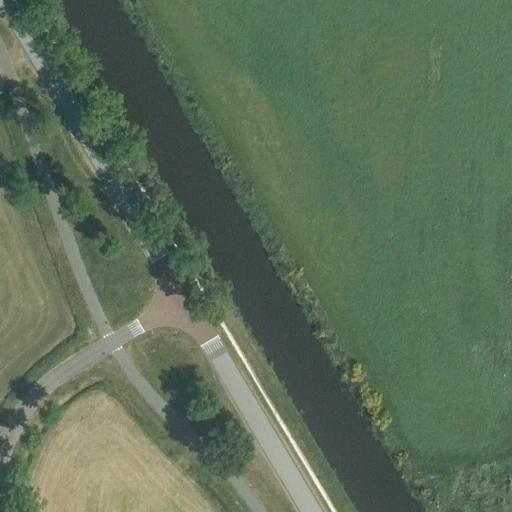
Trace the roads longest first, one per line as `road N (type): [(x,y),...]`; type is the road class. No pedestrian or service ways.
road 1 (tertiary): [(185,302),(5,0)]
road 2 (unclassified): [(0,459),(40,390),(185,302)]
road 3 (tertiary): [(309,511),(185,302)]
